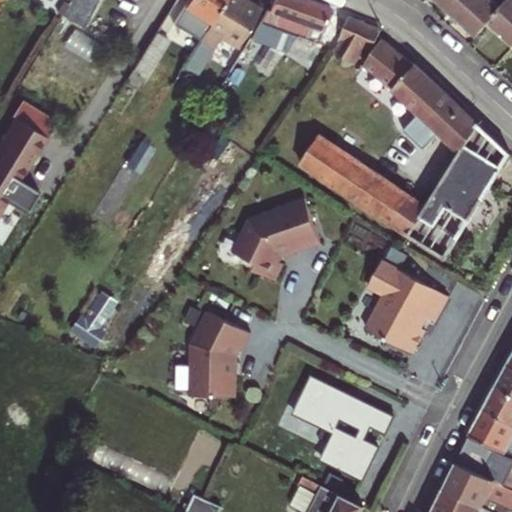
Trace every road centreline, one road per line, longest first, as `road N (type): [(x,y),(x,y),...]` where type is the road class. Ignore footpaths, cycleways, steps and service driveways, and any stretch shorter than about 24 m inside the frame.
road 1 (residential): [(406,511),(511,305)]
road 2 (residential): [(511,119),(372,0)]
